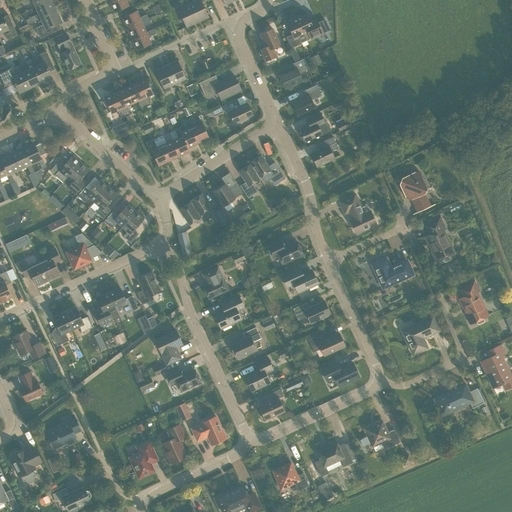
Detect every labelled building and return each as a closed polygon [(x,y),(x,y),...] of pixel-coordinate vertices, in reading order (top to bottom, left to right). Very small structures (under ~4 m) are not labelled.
[(41,18),(56,11),(57,12),(57,11),(55,7),(54,7),(51,0),(36,8),(39,14),(26,20),(28,25),(33,22),(41,19),(41,18)] [(113,0),(109,2),(114,13),(129,6),(125,0),(113,0)] [(193,0),(194,1),(189,4),(197,23),(209,17),(200,0),(193,0)] [(189,4),(183,7),(182,3),(176,6),(186,28),(197,23),(189,4)] [(41,18),(41,19),(44,25),(36,29),(40,38),(52,33),(49,28),(62,22),(60,18),(59,18),(57,12),(56,11),(41,18)] [(122,18),(127,29),(149,19),(147,15),(139,18),(136,11),(122,18)] [(0,33),(4,32),(7,40),(17,35),(8,14),(3,17),(1,13),(0,13),(0,33)] [(312,25),(307,13),(296,18),(307,41),(330,31),(325,20),(312,25)] [(307,41),(296,18),(286,23),(292,35),(286,37),(291,49),(307,41)] [(146,33),(143,27),(151,23),(149,19),(127,29),(132,39),(146,33)] [(68,34),(66,29),(56,33),(58,38),(68,34)] [(155,34),(153,29),(146,33),(132,39),(137,50),(151,44),(148,37),(155,34)] [(276,57),(273,49),(280,45),(272,29),(260,34),(266,47),(260,50),(266,62),(276,57)] [(73,48),(71,43),(67,35),(55,41),(59,49),(65,46),(68,51),(61,54),(69,70),(81,64),(73,48)] [(311,43),(313,47),(325,43),(323,39),(311,43)] [(34,68),(41,84),(42,84),(41,83),(48,80),(48,81),(53,79),(49,72),(55,70),(47,53),(46,51),(36,56),(37,57),(41,65),(35,68),(34,68)] [(310,58),(314,66),(321,63),(317,54),(310,58)] [(37,85),(37,86),(41,84),(34,68),(35,68),(31,60),(30,59),(25,61),(26,62),(30,70),(23,73),(30,88),(37,85)] [(304,59),(293,64),(295,70),(280,77),(285,89),(303,81),(299,74),(309,69),(304,59)] [(188,83),(178,61),(166,66),(175,84),(181,82),(182,85),(188,83)] [(19,94),(24,92),(23,91),(30,88),(23,73),(17,76),(12,67),(10,68),(9,65),(0,69),(0,83),(2,89),(15,84),(19,94)] [(166,66),(155,71),(165,93),(171,90),(169,87),(175,84),(166,66)] [(219,83),(215,76),(199,83),(205,97),(217,91),(221,100),(241,91),(234,76),(219,83)] [(153,95),(146,79),(135,83),(146,107),(151,105),(147,97),(153,95)] [(146,107),(135,83),(125,88),(132,104),(138,102),(142,109),(146,107)] [(186,87),(190,96),(197,93),(192,84),(186,87)] [(317,85),(304,91),(306,97),(292,104),(298,116),(315,108),(311,101),(322,96),(317,85)] [(125,88),(115,93),(126,117),(130,115),(127,107),(132,104),(125,88)] [(115,93),(104,98),(111,114),(117,111),(121,119),(126,117),(115,93)] [(247,103),(240,107),(237,99),(222,106),(225,114),(229,112),(235,125),(253,116),(247,103)] [(164,106),(155,111),(158,117),(167,113),(164,106)] [(188,106),(183,109),(186,116),(191,114),(188,106)] [(181,119),(186,116),(183,109),(178,111),(181,119)] [(320,113),(309,118),(312,125),(300,130),(305,142),(330,131),(326,122),(325,123),(320,113)] [(169,120),(172,126),(177,124),(174,117),(169,120)] [(199,144),(209,139),(202,123),(196,125),(192,118),(188,120),(199,144)] [(161,119),(154,123),(157,128),(164,124),(161,119)] [(337,125),(340,131),(351,125),(349,119),(337,125)] [(187,130),(181,132),(188,148),(199,144),(188,120),(183,122),(187,130)] [(143,128),(146,133),(153,129),(151,124),(143,128)] [(188,148),(181,132),(179,128),(174,131),(178,138),(172,141),(179,157),(190,152),(188,148)] [(169,162),(179,157),(172,141),(166,143),(163,136),(158,138),(169,162)] [(333,137),(316,145),(319,151),(311,154),(317,167),(334,159),(331,152),(339,148),(333,137)] [(151,150),(158,166),(169,162),(158,138),(154,140),(157,148),(151,150)] [(30,165),(31,165),(39,162),(42,169),(46,167),(43,160),(42,160),(34,142),(22,148),(30,165)] [(30,165),(22,148),(11,153),(19,171),(27,167),(31,174),(35,172),(31,165),(30,165)] [(0,159),(7,175),(7,176),(10,184),(14,182),(11,174),(19,171),(11,153),(0,158),(0,159)] [(81,163),(73,155),(62,167),(58,163),(50,171),(63,183),(67,178),(81,163)] [(274,163),(268,167),(261,155),(250,163),(260,178),(267,173),(271,179),(273,178),(276,183),(284,178),(280,173),(281,173),(274,163)] [(89,170),(81,163),(67,178),(72,183),(68,188),(76,194),(83,186),(79,182),(89,170)] [(250,165),(239,172),(246,183),(240,187),(248,198),(258,192),(253,184),(260,180),(250,165)] [(399,185),(405,198),(412,200),(425,194),(427,188),(421,175),(415,172),(402,178),(399,185)] [(108,187),(100,180),(90,191),(85,187),(77,196),(85,203),(89,198),(94,203),(108,187)] [(224,206),(235,199),(243,193),(236,182),(227,188),(225,184),(214,191),(224,206)] [(282,186),(287,193),(293,189),(288,182),(282,186)] [(12,188),(16,196),(21,194),(17,185),(12,188)] [(46,197),(50,194),(45,187),(41,191),(46,197)] [(117,195),(108,187),(94,203),(100,208),(96,212),(103,219),(111,210),(106,206),(117,195)] [(202,194),(191,201),(200,216),(211,209),(202,194)] [(352,220),(350,220),(357,234),(376,225),(370,211),(364,214),(355,194),(339,202),(345,214),(348,212),(352,220)] [(64,206),(52,195),(48,200),(59,210),(64,206)] [(413,215),(435,205),(435,204),(430,206),(427,200),(414,206),(417,212),(413,214),(413,215)] [(190,203),(179,210),(189,225),(200,218),(190,203)] [(136,212),(128,204),(117,216),(113,212),(105,220),(113,227),(117,223),(122,227),(136,212)] [(74,224),(75,224),(80,218),(66,207),(61,212),(74,223),(74,224)] [(213,211),(222,225),(228,221),(218,207),(213,211)] [(144,219),(136,212),(122,227),(127,232),(123,237),(131,243),(138,235),(134,231),(144,219)] [(426,224),(431,235),(425,238),(429,246),(431,245),(433,251),(432,251),(436,262),(442,259),(444,262),(445,262),(450,260),(450,258),(449,256),(451,255),(446,246),(449,244),(450,243),(447,238),(446,237),(443,231),(446,229),(440,217),(426,224)] [(83,221),(78,227),(80,230),(81,229),(83,231),(88,226),(83,221)] [(80,230),(78,227),(75,224),(74,224),(71,226),(78,232),(80,230)] [(190,228),(185,231),(192,241),(197,238),(190,228)] [(185,232),(178,234),(179,242),(187,240),(185,232)] [(17,241),(9,244),(11,249),(31,242),(28,233),(15,238),(17,241)] [(82,233),(75,237),(79,247),(67,253),(74,269),(91,261),(85,249),(94,245),(82,233)] [(278,255),(283,264),(302,255),(296,242),(285,247),(282,241),(268,247),(272,258),(278,255)] [(115,252),(121,257),(129,247),(124,242),(115,252)] [(181,249),(183,257),(191,255),(189,247),(181,249)] [(48,281),(60,276),(54,264),(60,261),(55,249),(48,252),(51,257),(39,262),(48,281)] [(233,255),(236,261),(243,258),(240,252),(233,255)] [(386,259),(373,265),(383,288),(413,275),(407,261),(390,269),(386,259)] [(37,286),(48,281),(39,262),(28,267),(26,263),(19,266),(25,277),(31,274),(37,286)] [(205,273),(210,284),(203,287),(209,299),(226,291),(220,279),(218,274),(220,273),(218,267),(205,273)] [(282,276),(287,288),(294,285),(298,294),(309,289),(310,291),(318,288),(310,270),(302,274),(300,268),(282,276)] [(0,274),(0,298),(2,302),(12,298),(6,285),(11,282),(6,271),(0,274)] [(137,280),(139,280),(143,290),(137,293),(142,305),(154,300),(152,295),(161,291),(153,272),(137,280)] [(460,288),(465,298),(459,300),(463,308),(464,307),(467,313),(465,314),(470,324),(476,321),(477,324),(479,324),(484,322),(484,321),(483,318),(484,317),(480,308),(483,307),(483,305),(481,300),(479,300),(476,293),(479,292),(474,281),(460,288)] [(120,288),(108,293),(116,310),(123,307),(127,314),(138,309),(132,296),(125,300),(120,288)] [(86,303),(83,293),(78,295),(80,304),(86,303)] [(108,293),(97,298),(102,310),(95,313),(101,326),(113,321),(112,320),(120,317),(116,310),(108,293)] [(237,311),(244,308),(239,296),(221,304),(223,310),(216,314),(224,331),(232,328),(231,325),(241,320),(237,311)] [(487,301),(489,311),(498,309),(496,298),(487,301)] [(309,309),(306,303),(293,309),(298,320),(307,316),(310,323),(330,314),(325,302),(309,309)] [(65,313),(73,330),(79,327),(82,333),(92,328),(87,317),(82,320),(76,308),(65,313)] [(69,341),(66,333),(73,330),(65,313),(53,318),(59,330),(52,333),(57,346),(69,341)] [(268,330),(276,325),(271,317),(262,322),(268,330)] [(438,331),(432,318),(403,331),(413,354),(427,348),(422,338),(438,331)] [(504,333),(511,330),(506,319),(499,322),(504,333)] [(141,323),(144,330),(150,327),(147,321),(141,323)] [(257,350),(251,337),(259,334),(256,327),(242,334),(245,339),(231,346),(237,359),(257,350)] [(27,352),(30,353),(33,359),(45,354),(39,343),(33,346),(26,331),(12,337),(21,355),(27,352)] [(167,364),(180,358),(175,347),(182,344),(176,331),(155,341),(161,354),(162,354),(167,364)] [(339,334),(327,340),(323,333),(308,340),(314,352),(321,349),(324,356),(345,346),(339,334)] [(494,388),(503,384),(506,390),(511,386),(511,378),(511,379),(500,354),(504,352),(501,345),(489,351),(492,357),(481,362),(494,388)] [(57,350),(60,356),(66,353),(63,347),(57,350)] [(278,352),(281,359),(288,356),(285,348),(278,352)] [(313,355),(301,361),(307,373),(319,367),(313,355)] [(43,361),(46,367),(52,364),(49,358),(43,361)] [(267,373),(273,370),(268,358),(257,363),(260,370),(245,377),(252,391),(270,383),(266,375),(267,373)] [(334,377),(339,386),(359,377),(353,363),(340,369),(337,363),(321,370),(326,381),(334,377)] [(152,367),(155,374),(167,369),(164,364),(158,366),(157,365),(152,367)] [(194,369),(182,375),(180,369),(166,375),(170,386),(176,383),(180,392),(200,383),(194,369)] [(43,394),(37,381),(35,382),(31,372),(18,377),(23,387),(20,388),(26,402),(35,397),(37,398),(40,397),(41,395),(43,394)] [(300,377),(304,385),(311,382),(308,374),(300,377)] [(138,383),(141,391),(154,385),(151,378),(138,383)] [(293,381),(296,388),(303,385),(300,378),(293,381)] [(62,380),(57,382),(63,394),(68,392),(62,380)] [(450,392),(451,394),(445,396),(445,395),(435,399),(442,416),(452,411),(451,408),(458,405),(460,408),(470,403),(472,408),(472,409),(484,403),(477,388),(477,389),(469,393),(465,385),(450,392)] [(280,389),(261,398),(264,404),(259,407),(265,420),(284,411),(278,398),(283,396),(280,389)] [(177,408),(182,418),(189,415),(188,413),(189,412),(186,404),(177,408)] [(46,432),(54,449),(68,443),(68,445),(77,441),(74,434),(81,431),(74,416),(66,419),(67,422),(46,432)] [(208,436),(212,445),(226,438),(216,417),(202,423),(202,424),(192,429),(197,441),(208,436)] [(372,447),(385,441),(388,448),(400,442),(394,430),(388,433),(382,421),(364,429),(367,436),(359,440),(362,446),(370,443),(372,447)] [(136,426),(139,432),(146,429),(143,423),(136,426)] [(186,457),(179,440),(185,437),(179,425),(168,430),(171,438),(170,441),(161,445),(166,456),(167,455),(171,464),(186,457)] [(139,453),(129,458),(136,472),(137,471),(141,478),(154,471),(149,460),(156,457),(149,441),(136,447),(139,453)] [(297,442),(290,445),(294,455),(301,453),(297,442)] [(325,467),(340,460),(343,467),(353,462),(344,444),(338,446),(337,444),(317,453),(320,460),(314,463),(321,477),(328,473),(325,467)] [(26,453),(25,451),(18,454),(16,453),(13,454),(12,457),(11,458),(20,476),(23,482),(26,481),(27,482),(28,483),(30,484),(32,483),(33,482),(34,480),(34,479),(34,477),(36,476),(33,470),(34,469),(32,466),(41,462),(34,449),(26,453)] [(73,456),(77,464),(83,461),(79,453),(73,456)] [(400,457),(404,466),(412,462),(409,454),(400,457)] [(273,471),(278,481),(277,482),(281,490),(289,486),(289,485),(294,483),(298,491),(309,486),(303,473),(297,476),(291,463),(273,471)] [(0,504),(8,500),(12,509),(18,506),(10,490),(5,493),(3,489),(2,489),(1,486),(0,487),(0,486),(0,504)] [(52,495),(55,501),(62,498),(68,511),(76,511),(77,510),(77,509),(83,506),(82,505),(90,501),(89,498),(90,498),(91,496),(89,492),(87,491),(86,492),(84,488),(76,492),(75,491),(73,492),(68,494),(66,488),(52,495)] [(230,494),(229,492),(215,498),(219,508),(221,507),(223,511),(231,511),(248,505),(251,511),(260,507),(253,493),(247,496),(243,488),(230,494)] [(44,505),(52,499),(47,493),(40,499),(44,505)] [(195,507),(204,504),(200,493),(191,496),(195,507)]
